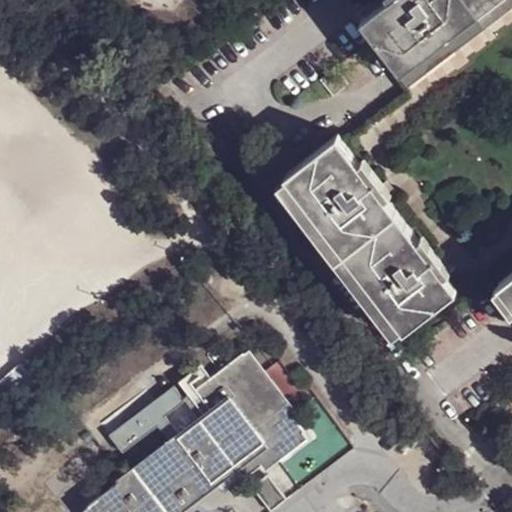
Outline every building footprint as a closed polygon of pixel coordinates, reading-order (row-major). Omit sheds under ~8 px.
[(380,0),(359,16),(399,69),(403,67),(489,0),(380,0)] [(489,0),(403,67),(409,76),(509,0),(489,0)] [(334,92),(351,78),(337,60),(320,74),(334,92)] [(403,329),(457,289),(428,252),(400,216),(369,175),(342,139),(336,132),(283,173),(285,176),(402,326),(403,329)] [(374,172),(347,135),(342,139),(369,175),(374,172)] [(392,333),(402,326),(285,176),(276,183),(392,333)] [(434,248),(405,212),(400,216),(428,252),(434,248)] [(511,300),(511,270),(498,281),(511,300)] [(511,300),(498,281),(493,285),(511,310),(511,300)] [(305,426),(243,344),(185,391),(201,412),(90,499),(92,501),(87,505),(92,511),(166,511),(236,457),(247,470),(305,426)]
